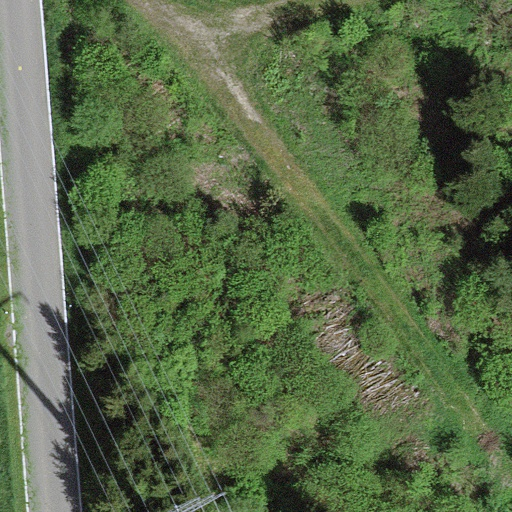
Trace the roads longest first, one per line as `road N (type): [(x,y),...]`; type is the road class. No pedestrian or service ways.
road 1 (track): [(511,465),(148,0)]
road 2 (tertiary): [(50,511),(10,0)]
